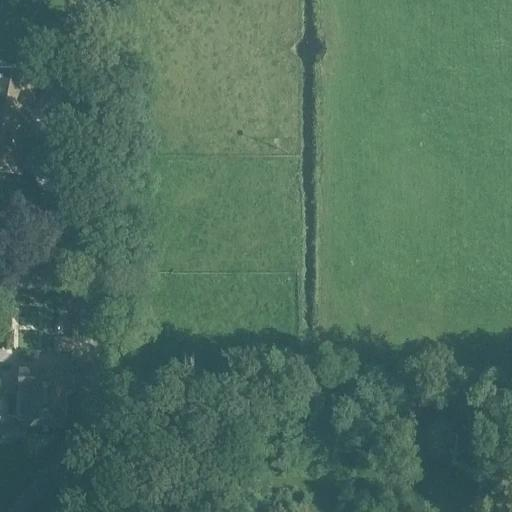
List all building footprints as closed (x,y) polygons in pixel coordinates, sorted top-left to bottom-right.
[(0,136),(25,141),(36,80),(0,73),(0,136)] [(0,171),(19,175),(25,141),(0,136),(0,171)] [(41,236),(36,259),(60,264),(65,241),(41,236)] [(0,314),(0,335),(13,332),(8,312),(0,314)] [(72,353),(72,340),(55,340),(55,352),(72,353)] [(71,395),(72,376),(51,375),(49,373),(44,372),(42,375),(21,374),(21,393),(16,397),(16,417),(20,422),(25,422),(25,428),(64,429),(65,422),(67,421),(67,414),(65,412),(65,395),(71,395)]
